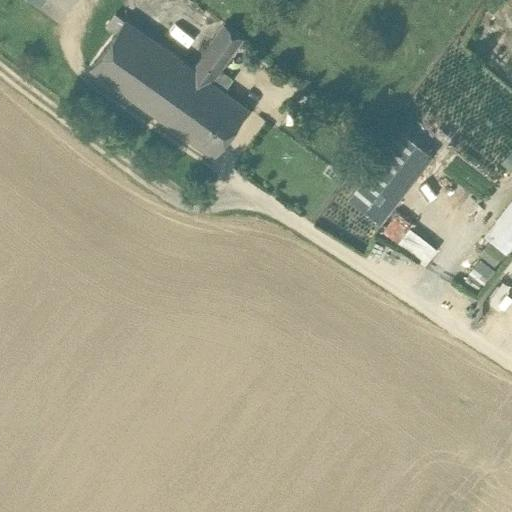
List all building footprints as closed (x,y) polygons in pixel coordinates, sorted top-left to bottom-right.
[(125,19),(116,12),(106,25),(115,32),(125,19)] [(194,67),(125,18),(125,19),(115,32),(91,66),(214,155),(248,107),(212,80),(243,37),(225,24),(194,67)] [(401,130),(349,197),(380,221),(432,154),(401,130)] [(478,252),(498,266),(511,245),(511,193),(483,235),(488,238),(478,252)] [(399,217),(387,234),(416,254),(428,238),(399,217)] [(467,272),(483,282),(494,265),(479,255),(467,272)]
